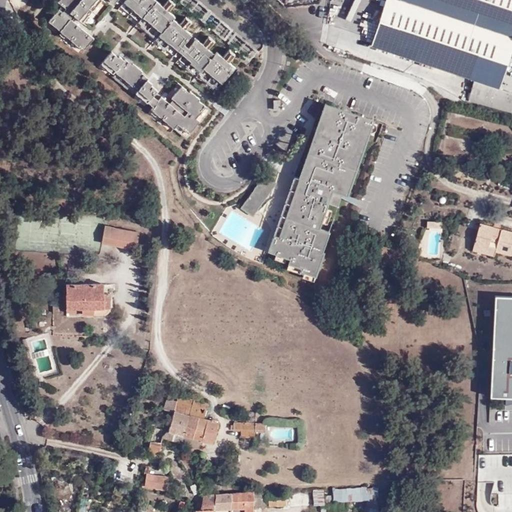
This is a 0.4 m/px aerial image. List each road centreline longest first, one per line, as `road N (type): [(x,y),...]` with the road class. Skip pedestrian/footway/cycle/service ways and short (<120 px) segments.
road 1 (tertiary): [(0,376),(35,511)]
road 2 (unknown): [(138,475),(128,457),(19,435)]
